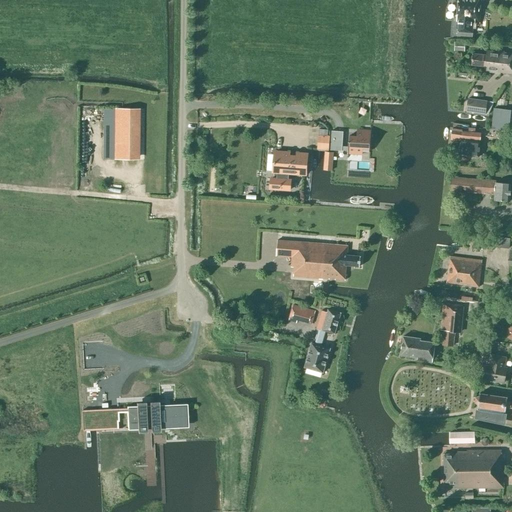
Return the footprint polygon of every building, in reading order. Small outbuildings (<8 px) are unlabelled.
[(479,23),(480,0),(458,0),(456,21),(458,21),(457,31),(472,33),(473,22),(479,23)] [(464,41),(455,41),(454,49),(463,50),(464,41)] [(484,71),(492,72),(494,52),(489,51),(489,55),(473,53),(471,65),(484,66),(484,71)] [(511,53),(494,52),(492,72),(500,73),(500,72),(511,73),(511,53)] [(487,100),(467,98),(466,111),(488,114),(493,102),(487,101),(487,100)] [(510,110),(493,108),(491,129),(508,131),(510,110)] [(138,110),(114,110),(113,161),(137,161),(138,110)] [(348,151),(347,158),(348,158),(348,151),(362,151),(362,148),(370,149),(370,143),(371,126),(370,133),(357,133),(357,136),(349,135),(349,141),(348,141),(348,147),(342,147),(343,132),(332,131),(331,150),(348,151)] [(480,141),(481,133),(452,129),(451,139),(461,141),(459,155),(478,157),(480,141)] [(330,136),(318,135),(317,149),(325,150),(325,152),(323,170),(332,170),(333,152),(328,152),(330,136)] [(307,154),(275,152),(273,172),(277,172),(277,179),(271,178),(270,188),(290,190),(291,180),(288,180),(288,173),(305,174),(307,154)] [(509,201),(511,184),(495,183),(496,180),(451,177),(450,191),(494,195),(494,200),(509,201)] [(510,238),(490,236),(489,246),(509,249),(510,238)] [(348,245),(277,240),(276,255),(292,257),(291,267),(294,267),(293,276),(345,280),(346,265),(360,266),(360,256),(347,255),(348,245)] [(482,260),(450,256),(446,283),(478,287),(482,260)] [(460,332),(462,306),(443,304),(441,330),(444,330),(442,345),(452,346),(454,331),(460,332)] [(297,320),(311,324),(314,313),(292,307),(288,321),(296,323),(297,320)] [(340,313),(333,310),(328,309),(327,312),(322,310),(317,328),(319,329),(315,344),(312,343),(305,366),(323,372),(330,348),(321,345),(325,331),(334,333),(340,313)] [(403,336),(400,355),(417,357),(417,360),(432,362),(435,342),(420,340),(420,338),(403,336)] [(504,383),(507,367),(505,367),(507,357),(490,354),(492,347),(481,345),(476,372),(482,373),(481,378),(504,383)] [(506,401),(507,397),(480,393),(479,395),(475,397),(474,402),(478,405),(478,409),(478,411),(477,411),(476,418),(503,422),(505,410),(504,409),(504,407),(510,408),(511,402),(506,401)] [(163,426),(185,425),(184,406),(159,407),(158,401),(149,402),(149,407),(145,407),(145,402),(136,402),(136,408),(128,408),(127,407),(127,408),(82,410),(83,431),(96,430),(121,429),(121,428),(118,428),(117,421),(118,421),(118,412),(127,412),(127,419),(128,419),(128,426),(137,425),(137,432),(147,432),(146,425),(150,425),(151,432),(160,431),(159,425),(163,424),(163,426)] [(474,431),(449,432),(449,444),(475,443),(474,431)] [(501,460),(501,450),(467,451),(456,451),(456,453),(443,453),(443,485),(447,485),(447,488),(503,488),(503,460),(501,460)]
